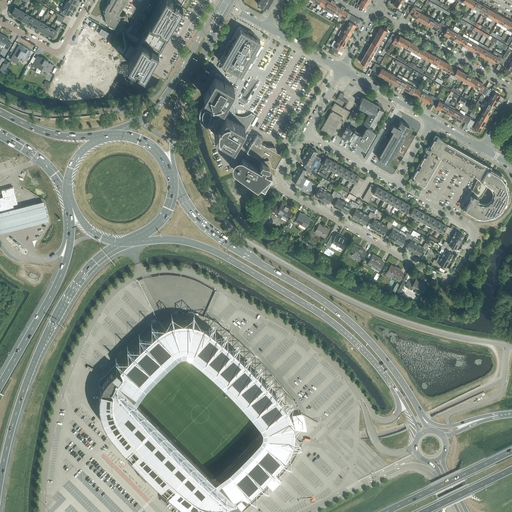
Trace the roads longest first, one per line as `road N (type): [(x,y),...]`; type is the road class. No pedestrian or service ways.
road 1 (trunk): [(140,239),(212,250),(330,321),(384,373),(420,434)]
road 2 (trunk): [(418,411),(355,326),(209,230),(172,179)]
road 3 (residential): [(475,237),(459,270),(441,281),(287,193),(281,174),(306,134)]
road 4 (trunk): [(17,408),(72,289),(124,241)]
road 5 (trunk): [(214,13),(164,97),(109,136)]
road 6 (tertiary): [(171,152),(181,93),(230,6)]
road 7 (residential): [(511,87),(375,8)]
road 8 (trunk): [(511,451),(386,511)]
